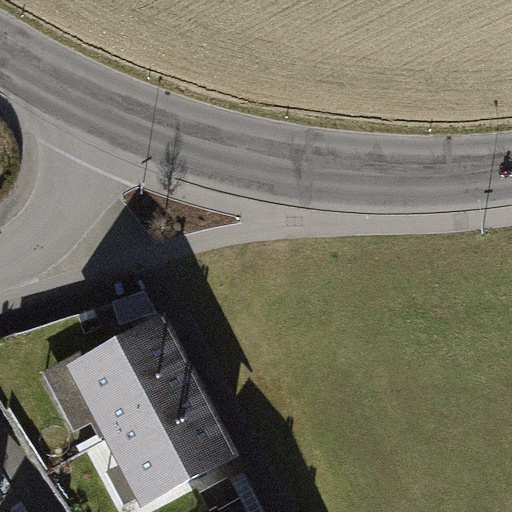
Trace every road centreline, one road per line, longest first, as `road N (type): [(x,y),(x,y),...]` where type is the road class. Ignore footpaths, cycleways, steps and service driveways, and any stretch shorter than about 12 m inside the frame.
road 1 (tertiary): [(511,168),(350,177),(236,160),(123,123)]
road 2 (residential): [(123,123),(65,219),(29,253),(0,264)]
road 3 (tertiary): [(123,123),(0,63)]
